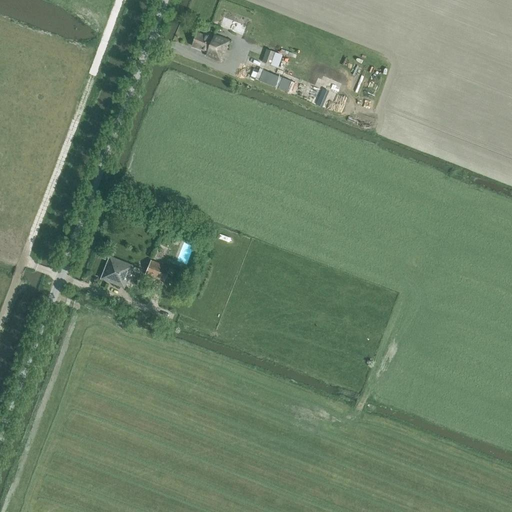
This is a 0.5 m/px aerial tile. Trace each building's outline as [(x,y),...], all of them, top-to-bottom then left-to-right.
[(227,47),(229,41),(215,35),(213,40),(198,33),(193,46),(208,52),(207,56),(222,62),(228,47),(227,47)] [(275,52),(267,49),(262,62),(270,65),(275,52)] [(259,80),(275,87),(279,76),(263,70),(259,80)] [(296,83),(280,76),(275,87),(291,94),(296,83)] [(110,256),(101,279),(125,288),(134,266),(110,256)] [(151,261),(146,274),(165,281),(167,276),(170,268),(151,261)]
